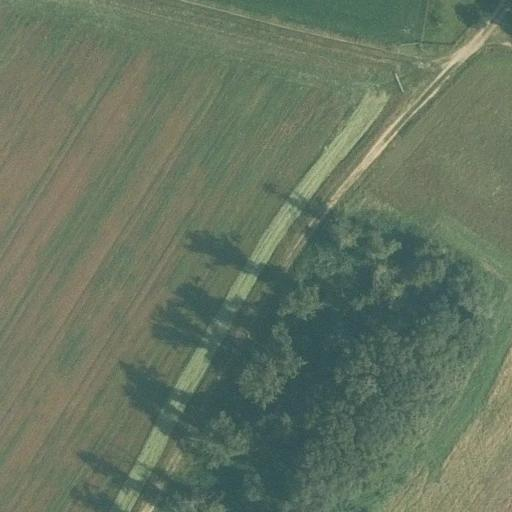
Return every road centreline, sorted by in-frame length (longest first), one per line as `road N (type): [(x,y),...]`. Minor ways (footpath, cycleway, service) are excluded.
road 1 (track): [(458,53),(316,226),(155,511)]
road 2 (track): [(157,0),(403,58),(458,53)]
